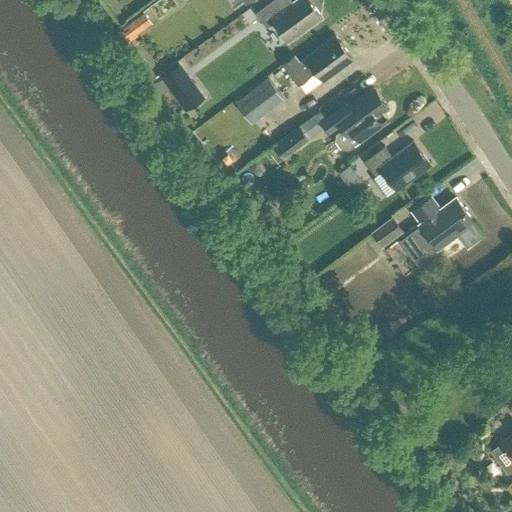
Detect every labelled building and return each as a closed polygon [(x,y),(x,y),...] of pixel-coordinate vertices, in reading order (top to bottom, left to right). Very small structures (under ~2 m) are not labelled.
[(323,15),(311,0),(295,0),(285,8),(279,0),(272,0),(256,12),(267,27),(275,22),(288,40),(323,15)] [(144,11),(120,29),(129,41),(138,35),(137,33),(152,22),(144,11)] [(317,70),(324,80),(354,58),(336,34),(300,61),(295,54),(284,62),(300,84),(317,70)] [(162,78),(152,85),(159,94),(169,87),(172,91),(191,77),(180,62),(161,76),(162,78)] [(268,76),(236,100),(253,122),(285,98),(268,76)] [(359,140),(388,119),(382,111),(389,106),(375,87),(351,105),(349,102),(327,118),(322,121),(326,125),(329,131),(340,123),(344,128),(337,133),(336,140),(342,147),(349,148),(359,140)] [(301,125),(276,144),(285,156),(310,138),(310,137),(301,125)] [(414,140),(393,156),(385,145),(365,160),(376,175),(383,170),(397,189),(432,163),(414,140)] [(233,154),(223,161),(231,172),(241,165),(233,154)] [(350,164),(340,171),(347,180),(357,173),(350,164)] [(431,194),(412,208),(422,222),(420,223),(424,229),(422,230),(418,225),(400,239),(419,266),(438,252),(430,243),(433,241),(438,247),(474,221),(457,197),(441,208),(431,194)] [(268,217),(280,208),(271,195),(258,205),(268,217)] [(393,215),(372,230),(383,245),(404,230),(393,215)] [(357,338),(367,351),(382,339),(372,327),(357,338)] [(511,431),(501,440),(511,454),(511,431)]
